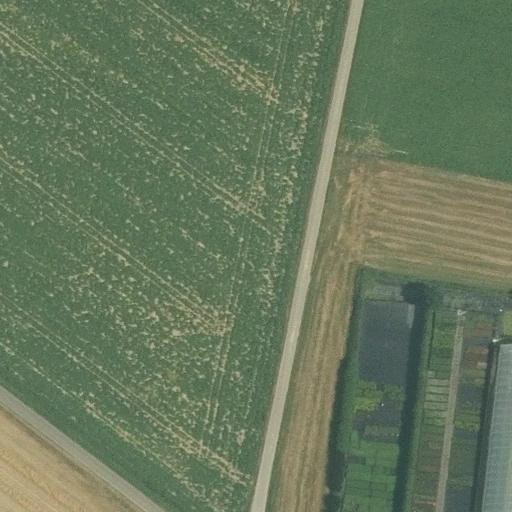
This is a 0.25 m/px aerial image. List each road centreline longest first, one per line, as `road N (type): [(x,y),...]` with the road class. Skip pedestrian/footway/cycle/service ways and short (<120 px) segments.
road 1 (track): [(358,0),(259,511)]
road 2 (track): [(155,511),(0,396)]
